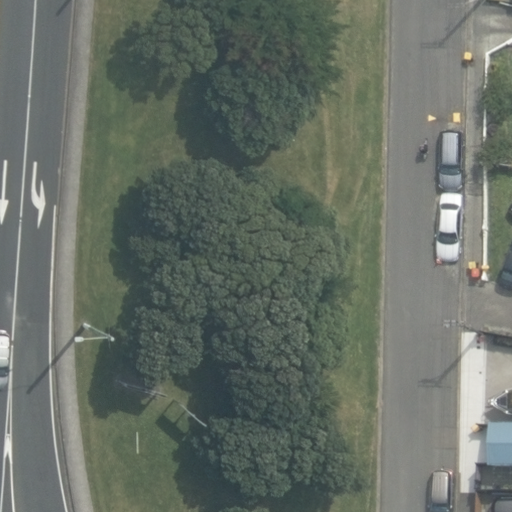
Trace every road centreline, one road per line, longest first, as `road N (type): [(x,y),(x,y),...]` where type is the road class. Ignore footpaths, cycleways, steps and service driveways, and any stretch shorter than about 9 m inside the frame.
road 1 (residential): [(429,0),(415,511)]
road 2 (trunk): [(0,238),(38,511)]
